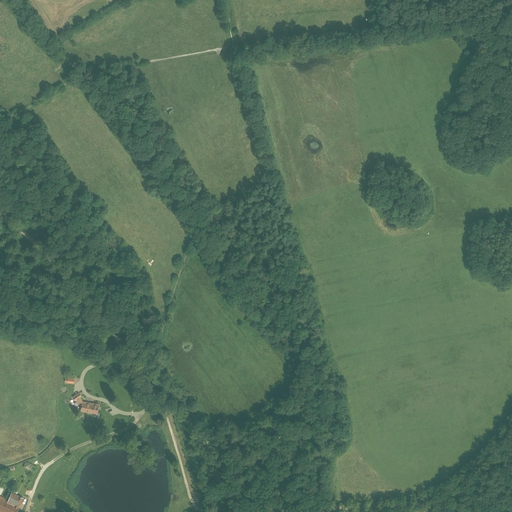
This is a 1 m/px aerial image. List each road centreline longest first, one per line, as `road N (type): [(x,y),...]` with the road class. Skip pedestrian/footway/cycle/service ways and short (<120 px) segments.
road 1 (track): [(198,511),(167,405),(134,351),(71,275),(0,217)]
road 2 (track): [(511,427),(475,468),(420,501),(239,511)]
road 3 (track): [(151,413),(56,458),(34,480),(25,511)]
road 4 (track): [(167,405),(132,415),(89,399),(80,381),(92,366)]
